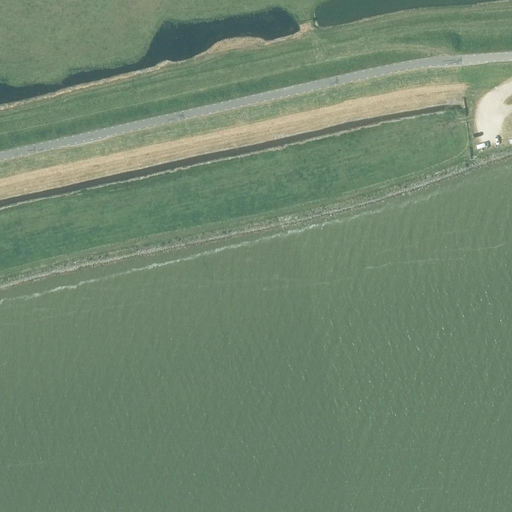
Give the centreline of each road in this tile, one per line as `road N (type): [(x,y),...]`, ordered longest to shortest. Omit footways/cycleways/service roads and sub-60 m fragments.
road 1 (tertiary): [(0,157),(395,67),(511,56)]
road 2 (track): [(301,0),(312,57),(428,49),(442,50),(448,61)]
